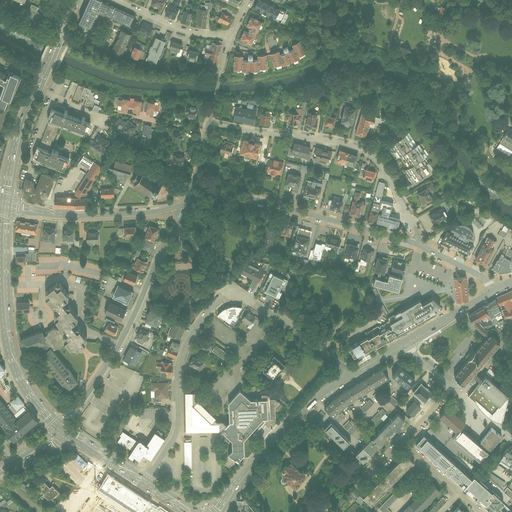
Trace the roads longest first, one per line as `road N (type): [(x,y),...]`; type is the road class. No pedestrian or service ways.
road 1 (residential): [(415,243),(410,218),(368,154),(208,123)]
road 2 (residential): [(62,428),(111,362),(187,205)]
road 3 (residential): [(187,205),(254,202),(415,243)]
road 4 (tertiary): [(5,204),(24,119),(76,0)]
road 5 (residential): [(227,293),(186,345),(177,428),(144,481)]
road 6 (residential): [(5,204),(60,215),(187,205)]
road 7 (tertiary): [(228,497),(309,402),(352,374)]
road 8 (residential): [(227,293),(251,300),(352,374)]
road 9 (residential): [(230,36),(178,29),(113,0)]
road 10 (tertiary): [(62,428),(26,388),(5,324)]
road 11 (tertiary): [(5,324),(5,204)]
